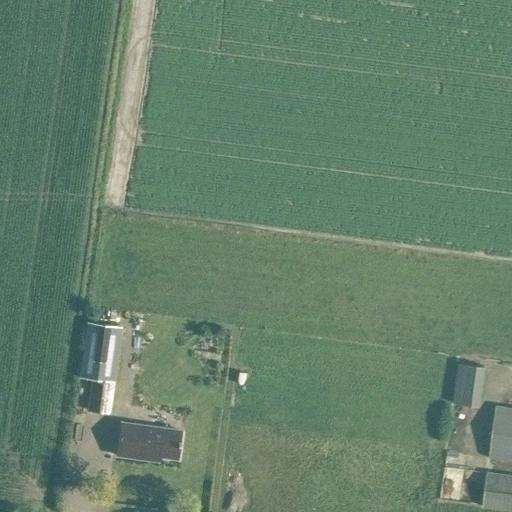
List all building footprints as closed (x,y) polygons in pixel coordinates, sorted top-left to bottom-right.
[(89,410),(108,412),(120,327),(88,322),(80,377),(93,379),(89,410)] [(242,393),(244,347),(227,346),(225,392),(242,393)] [(489,457),(511,460),(511,408),(496,406),(489,457)] [(177,458),(181,430),(121,422),(117,455),(149,459),(149,455),(177,458)] [(511,509),(511,475),(487,472),(483,506),(511,509)]
